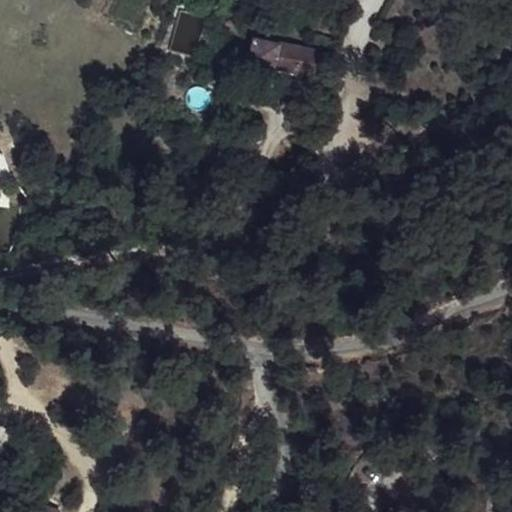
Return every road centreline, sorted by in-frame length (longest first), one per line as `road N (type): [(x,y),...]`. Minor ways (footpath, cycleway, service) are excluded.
road 1 (track): [(0,274),(243,245),(279,228),(315,200),(344,111),(362,0)]
road 2 (residential): [(0,293),(294,355),(414,339),(511,281)]
road 3 (unknown): [(314,353),(511,386)]
